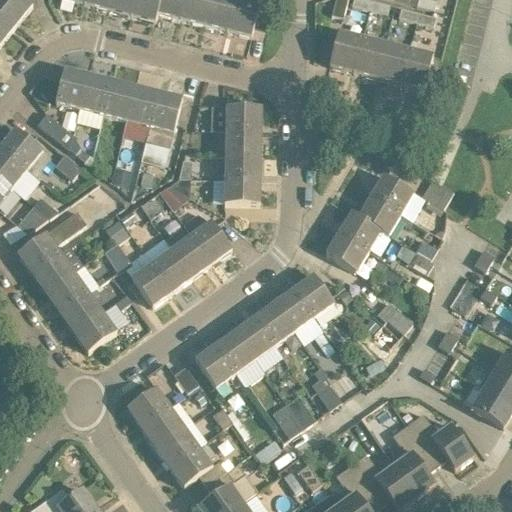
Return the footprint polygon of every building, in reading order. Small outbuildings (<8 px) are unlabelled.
[(20,0),(0,0),(0,15),(17,29),(32,10),(20,0)] [(61,0),(60,3),(84,9),(86,0),(61,0)] [(108,15),(111,0),(86,0),(84,9),(108,15)] [(131,21),(136,0),(111,0),(108,15),(131,21)] [(161,0),(136,0),(131,21),(155,27),(157,19),(157,18),(161,0)] [(186,0),(161,0),(157,18),(157,19),(180,24),(186,0)] [(186,0),(180,24),(203,30),(211,0),(186,0)] [(211,0),(203,30),(227,36),(236,2),(229,0),(211,0)] [(236,0),(236,2),(227,36),(251,42),(260,8),(249,5),(250,0),(236,0)] [(350,0),(349,0),(336,0),(332,18),(345,21),(350,0)] [(416,10),(418,1),(414,0),(393,0),(393,4),(416,10)] [(369,15),(371,6),(354,1),(351,11),(369,15)] [(418,1),(416,10),(433,15),(436,5),(418,1)] [(371,6),(369,15),(386,19),(388,10),(371,6)] [(415,27),(418,17),(400,13),(398,23),(415,27)] [(0,15),(0,46),(1,48),(17,29),(0,15)] [(418,17),(415,27),(433,31),(435,22),(418,17)] [(329,71),(353,77),(362,43),(338,36),(329,71)] [(385,48),(362,43),(353,77),(377,83),(385,48)] [(409,55),(385,48),(377,83),(400,89),(409,55)] [(433,61),(409,55),(400,89),(424,95),(433,61)] [(55,108),(79,114),(88,80),(64,74),(55,108)] [(111,86),(88,80),(79,114),(103,120),(111,86)] [(135,92),(111,86),(103,120),(126,126),(135,92)] [(126,126),(149,132),(150,132),(158,98),(135,92),(126,126)] [(158,98),(150,132),(149,132),(145,147),(169,154),(182,104),(158,98)] [(261,113),(226,112),(211,112),(211,136),(225,136),(261,137),(261,113)] [(73,140),(47,119),(38,130),(69,156),(73,140)] [(0,152),(0,153),(27,176),(35,182),(51,163),(43,156),(15,134),(0,152)] [(261,137),(225,136),(225,161),(260,161),(261,137)] [(0,153),(0,184),(12,194),(27,176),(0,153)] [(75,159),(84,166),(89,160),(80,153),(75,159)] [(81,174),(64,160),(54,171),(72,185),(81,174)] [(260,161),(225,161),(225,185),(260,186),(260,161)] [(191,166),(182,166),(178,184),(190,185),(191,166)] [(114,188),(127,191),(130,174),(117,172),(114,188)] [(152,191),(154,180),(142,177),(140,189),(152,191)] [(401,219),(413,199),(383,181),(371,201),(401,219)] [(0,208),(12,194),(0,184),(0,208)] [(178,185),(169,191),(189,203),(190,185),(178,184),(178,185)] [(260,186),(225,185),(224,210),(259,210),(260,186)] [(453,198),(430,185),(421,203),(443,215),(453,198)] [(173,217),(189,203),(169,191),(159,197),(173,217)] [(401,219),(371,201),(358,222),(389,240),(401,219)] [(140,211),(150,224),(163,215),(153,202),(140,211)] [(33,211),(49,224),(57,218),(40,204),(33,211)] [(89,209),(77,217),(77,216),(17,259),(31,279),(60,259),(55,253),(87,230),(86,229),(97,221),(89,209)] [(33,211),(17,231),(27,240),(49,224),(33,211)] [(135,224),(130,216),(119,224),(124,232),(135,224)] [(338,238),(368,256),(380,237),(388,241),(389,240),(358,222),(351,217),(338,238)] [(190,240),(191,240),(212,270),(232,255),(211,226),(208,228),(198,219),(183,230),(190,240)] [(411,225),(405,221),(401,227),(410,232),(413,227),(411,225)] [(126,240),(117,227),(107,234),(116,247),(126,240)] [(441,244),(444,235),(433,239),(441,244)] [(355,278),(368,256),(338,238),(325,260),(355,278)] [(191,240),(190,240),(171,254),(192,284),(212,270),(191,240)] [(429,266),(437,254),(422,245),(414,257),(429,266)] [(104,257),(118,278),(131,269),(117,249),(104,257)] [(408,267),(414,257),(402,250),(396,260),(408,267)] [(171,254),(151,269),(172,298),(192,284),(171,254)] [(489,269),(494,262),(483,255),(478,263),(489,269)] [(429,266),(414,257),(408,267),(407,269),(416,274),(426,280),(433,268),(429,266)] [(74,278),(60,259),(31,279),(45,299),(74,278)] [(489,269),(478,263),(474,270),(474,271),(485,277),(489,269)] [(172,298),(151,269),(131,283),(152,312),(172,298)] [(382,279),(381,280),(396,289),(401,282),(386,272),(382,279)] [(59,319),(88,298),(74,278),(45,299),(59,319)] [(293,294),(314,323),(334,309),(313,280),(293,294)] [(294,337),(314,323),(293,294),(274,309),(294,337)] [(351,303),(344,294),(338,299),(342,305),(344,308),(351,303)] [(492,308),(497,300),(485,294),(481,302),(492,308)] [(73,339),(102,318),(88,298),(59,319),(73,339)] [(127,301),(116,308),(121,315),(131,307),(127,301)] [(381,331),(397,345),(412,329),(388,307),(377,320),(384,326),(381,331)] [(275,352),(294,337),(274,309),(254,323),(275,352)] [(117,338),(102,318),(73,339),(88,359),(117,338)] [(255,366),(275,352),(254,323),(234,337),(255,366)] [(372,337),(378,330),(371,323),(364,330),(372,337)] [(312,337),(322,350),(326,347),(317,334),(312,337)] [(458,343),(447,336),(442,344),(453,350),(458,343)] [(235,380),(255,366),(234,337),(214,351),(235,380)] [(453,350),(442,344),(438,351),(449,358),(453,350)] [(215,394),(232,382),(236,389),(240,387),(235,380),(214,351),(195,365),(215,394)] [(511,359),(507,357),(506,359),(496,376),(511,386),(511,359)] [(22,378),(25,377),(34,370),(27,359),(14,367),(22,378)] [(198,390),(185,372),(174,380),(186,398),(198,390)] [(330,389),(319,373),(313,377),(318,385),(311,390),(329,415),(341,407),(328,390),(330,389)] [(430,388),(435,380),(424,373),(419,381),(430,388)] [(511,386),(496,376),(484,395),(511,411),(511,386)] [(141,433),(170,413),(156,393),(127,414),(141,433)] [(172,401),(176,407),(184,402),(180,395),(172,401)] [(511,418),(511,411),(484,395),(472,414),(503,433),(511,418)] [(199,397),(194,401),(200,409),(205,405),(199,397)] [(297,401),(285,410),(302,435),(315,426),(297,401)] [(155,453),(184,433),(192,427),(178,407),(170,413),(141,433),(155,453)] [(289,444),(302,435),(285,410),(272,419),(289,444)] [(212,420),(222,434),(232,427),(222,413),(212,420)] [(454,476),(473,462),(451,431),(438,440),(423,420),(408,431),(437,472),(447,465),(454,476)] [(192,427),(184,433),(155,453),(169,473),(198,453),(198,452),(206,446),(192,427)] [(435,490),(427,479),(437,472),(408,431),(392,442),(407,462),(394,471),(416,503),(435,490)] [(279,456),(271,445),(253,458),(261,469),(279,456)] [(205,492),(227,477),(232,473),(226,464),(220,468),(220,467),(212,473),(198,453),(169,473),(184,493),(198,483),(205,492)] [(381,511),(390,506),(394,511),(403,511),(416,503),(394,471),(381,481),(366,460),(351,471),(380,511),(381,511)] [(322,490),(308,470),(298,477),(312,497),(322,490)] [(380,511),(351,471),(336,482),(350,502),(337,511),(380,511)] [(234,487),(227,477),(205,492),(212,502),(198,511),(237,511),(242,508),(229,490),(234,487)] [(94,511),(82,495),(69,504),(62,494),(37,511),(94,511)] [(337,511),(329,500),(311,511),(337,511)]
